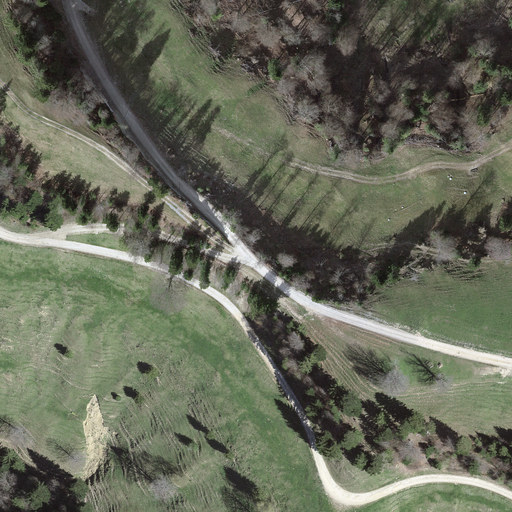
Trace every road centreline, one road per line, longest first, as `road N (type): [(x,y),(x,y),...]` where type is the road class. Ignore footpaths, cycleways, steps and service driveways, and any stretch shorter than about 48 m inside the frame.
road 1 (track): [(3,6),(28,62),(99,144),(251,261),(164,168),(85,46),(66,0)]
road 2 (track): [(71,0),(148,57),(222,133),(256,151),(378,180),(468,165),(511,146)]
